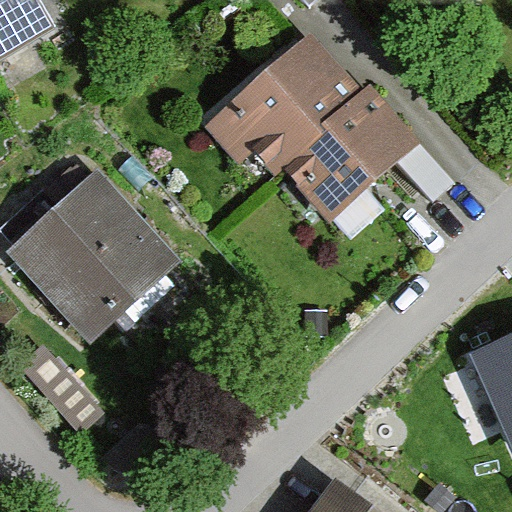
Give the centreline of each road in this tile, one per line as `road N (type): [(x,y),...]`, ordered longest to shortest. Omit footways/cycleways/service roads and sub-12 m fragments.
road 1 (residential): [(201,511),(511,217)]
road 2 (residential): [(92,511),(0,410)]
